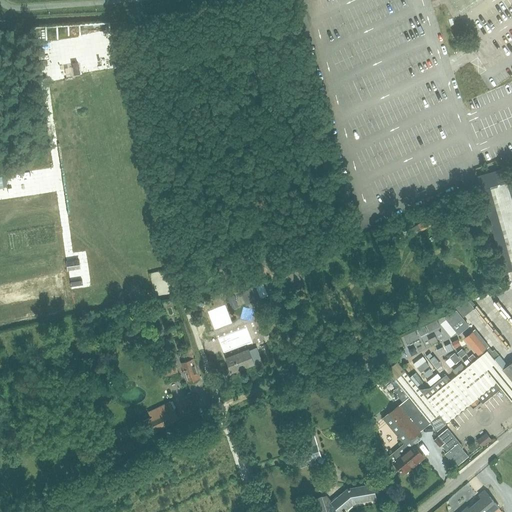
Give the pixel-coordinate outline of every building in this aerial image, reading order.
[(452,0),(460,12),(477,0),(452,0)] [(79,260),(67,262),(69,270),(81,268),(79,260)] [(242,293),(244,299),(247,306),(261,300),(260,296),(255,286),(242,292),(242,291),(241,292),(242,293)] [(234,297),(233,295),(227,297),(232,310),(239,307),(234,297)] [(305,299),(304,297),(302,295),(300,295),(298,296),(296,298),(296,300),(297,302),(299,304),(302,304),(304,302),(305,299)] [(432,315),(395,331),(403,350),(440,333),(437,325),(428,329),(427,326),(438,321),(442,330),(460,322),(454,311),(466,306),(462,297),(437,308),(440,316),(434,318),(432,315)] [(217,335),(225,355),(260,342),(253,322),(217,335)] [(458,330),(464,349),(478,345),(472,325),(458,330)] [(442,361),(454,358),(451,348),(439,352),(442,361)] [(186,361),(181,362),(185,374),(188,383),(200,379),(190,349),(183,351),(186,361)] [(254,364),(249,349),(226,358),(231,372),(241,368),(241,369),(254,364)] [(511,361),(507,365),(502,369),(487,350),(483,353),(428,398),(397,361),(387,370),(388,371),(394,378),(399,385),(405,392),(428,421),(438,412),(447,423),(478,397),(483,403),(501,388),(511,401),(511,361)] [(414,368),(424,360),(417,350),(407,358),(414,368)] [(361,356),(365,364),(373,360),(369,352),(361,356)] [(159,369),(172,368),(171,360),(158,361),(159,369)] [(388,371),(380,378),(386,384),(394,378),(388,371)] [(399,385),(393,390),(399,397),(405,392),(399,385)] [(179,419),(174,409),(171,401),(148,411),(150,415),(151,417),(143,421),(149,435),(158,431),(157,429),(179,419)] [(421,432),(399,405),(389,413),(395,421),(404,433),(400,436),(406,443),(390,456),(398,466),(404,474),(424,457),(414,445),(410,440),(421,432)] [(475,422),(467,428),(476,440),(484,435),(475,422)] [(501,425),(505,430),(509,426),(506,422),(501,425)] [(307,448),(296,452),(299,462),(301,468),(317,464),(315,457),(321,455),(314,436),(304,439),(307,448)] [(438,437),(434,440),(440,447),(443,444),(438,437)] [(442,445),(447,452),(445,453),(445,454),(455,467),(468,456),(461,448),(452,437),(445,443),(444,443),(442,445)] [(118,462),(138,453),(131,440),(120,446),(118,443),(111,446),(118,462)] [(376,499),(374,489),(373,484),(348,489),(333,503),(328,497),(322,498),(321,497),(312,500),(315,511),(343,511),(353,504),(357,503),(376,499)] [(465,511),(464,511),(462,511),(492,511),(499,507),(485,491),(479,495),(482,498),(465,511)]
